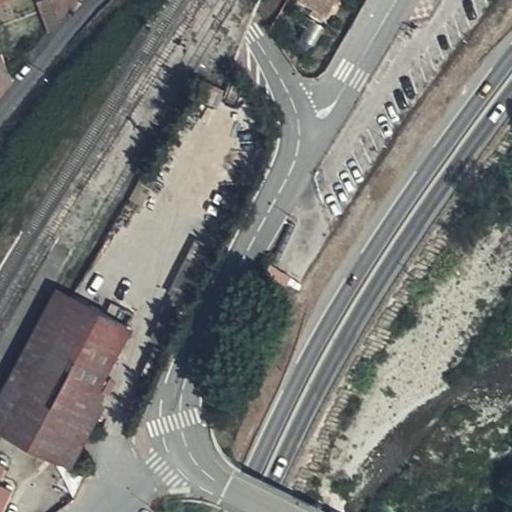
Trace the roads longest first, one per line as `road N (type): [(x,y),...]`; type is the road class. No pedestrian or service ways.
road 1 (primary): [(511,52),(336,307),(235,511)]
road 2 (primary): [(259,511),(353,320),(511,93)]
road 3 (tertiary): [(292,511),(220,476),(198,455),(178,396),(188,357),(291,170),(301,127)]
road 4 (tertiary): [(394,0),(335,103),(301,127)]
road 5 (residential): [(104,0),(0,122)]
road 6 (tertiary): [(301,127),(228,0)]
